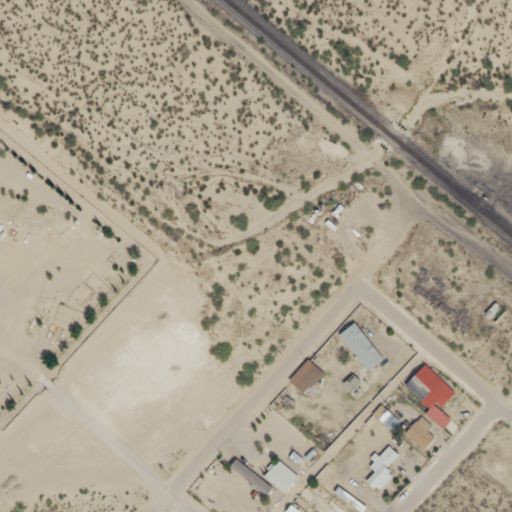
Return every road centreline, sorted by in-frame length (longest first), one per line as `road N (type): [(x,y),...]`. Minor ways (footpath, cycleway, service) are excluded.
road 1 (residential): [(149,511),(354,293)]
road 2 (track): [(366,155),(184,0)]
road 3 (residential): [(511,417),(354,293)]
road 4 (residential): [(511,279),(416,206),(366,155)]
road 5 (residential): [(184,511),(48,388)]
road 6 (residential): [(400,511),(497,405)]
